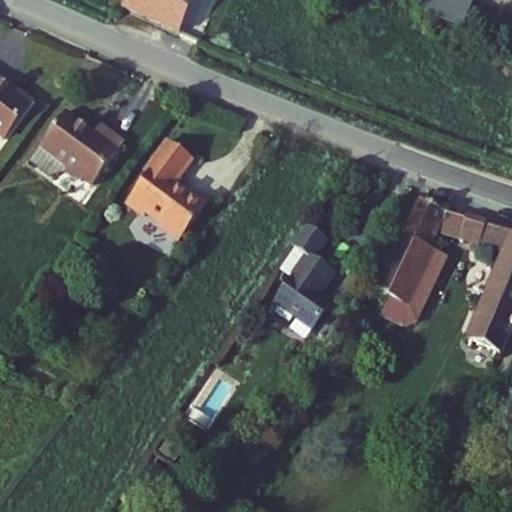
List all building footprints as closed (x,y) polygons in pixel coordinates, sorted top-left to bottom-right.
[(131,0),(189,25),(200,0),(131,0)] [(482,0),(429,0),(424,17),(471,33),(482,0)] [(0,123),(26,144),(54,107),(36,93),(33,96),(19,85),(0,70),(0,123)] [(36,93),(22,82),(19,85),(33,96),(36,93)] [(142,150),(119,132),(113,139),(84,118),(46,169),(65,183),(86,176),(109,193),(142,150)] [(182,183),(201,157),(179,141),(136,204),(153,217),(156,212),(191,241),(217,205),(182,183)] [(511,233),(423,205),(383,296),(417,307),(448,237),(508,256),(472,341),(509,357),(511,349),(511,233)] [(336,236),(315,221),(301,242),(315,251),(283,298),(287,300),(300,309),(324,326),(343,298),(331,290),(345,269),(323,255),(336,236)] [(300,309),(287,300),(282,307),(295,316),(300,309)]
